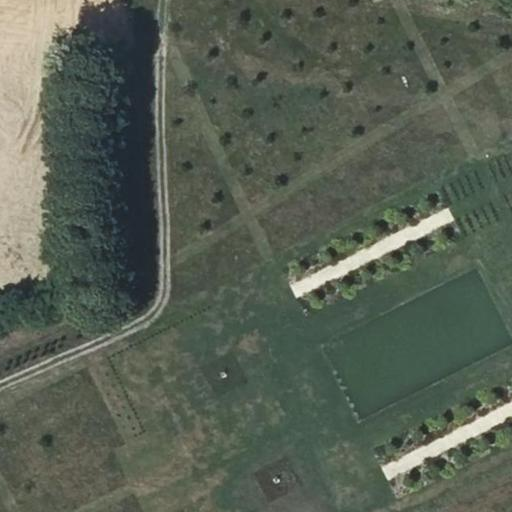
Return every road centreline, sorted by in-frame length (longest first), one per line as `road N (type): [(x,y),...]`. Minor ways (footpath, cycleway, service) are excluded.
road 1 (track): [(511,126),(127,39)]
road 2 (track): [(393,0),(511,28)]
